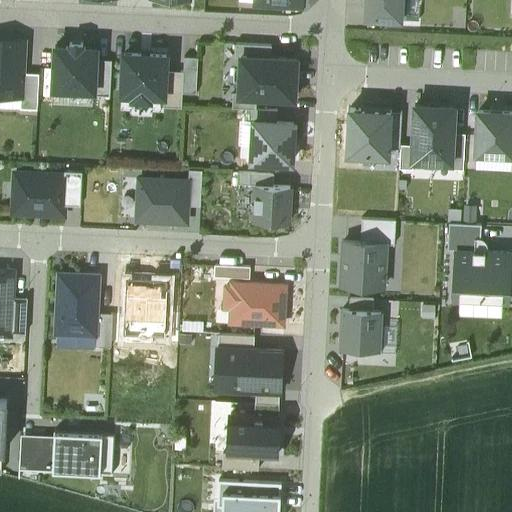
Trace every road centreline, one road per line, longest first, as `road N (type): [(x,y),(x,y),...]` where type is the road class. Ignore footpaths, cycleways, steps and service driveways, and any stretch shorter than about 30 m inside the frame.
road 1 (residential): [(333,28),(0,8)]
road 2 (residential): [(37,239),(320,256)]
road 3 (residential): [(305,511),(320,256)]
road 4 (track): [(511,364),(311,401)]
road 5 (residential): [(320,256),(330,74)]
road 6 (residential): [(330,74),(511,83)]
road 7 (residential): [(37,239),(34,411)]
